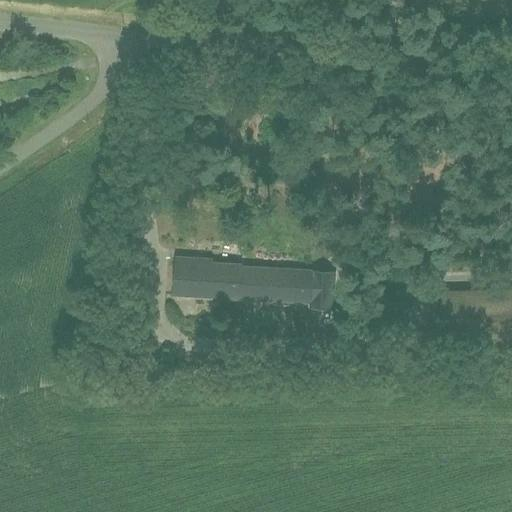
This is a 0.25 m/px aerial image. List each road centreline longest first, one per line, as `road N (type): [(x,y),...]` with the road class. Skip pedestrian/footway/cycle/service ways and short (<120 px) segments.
road 1 (unclassified): [(511,77),(113,36)]
road 2 (unclassified): [(0,169),(96,100),(108,79),(113,36)]
